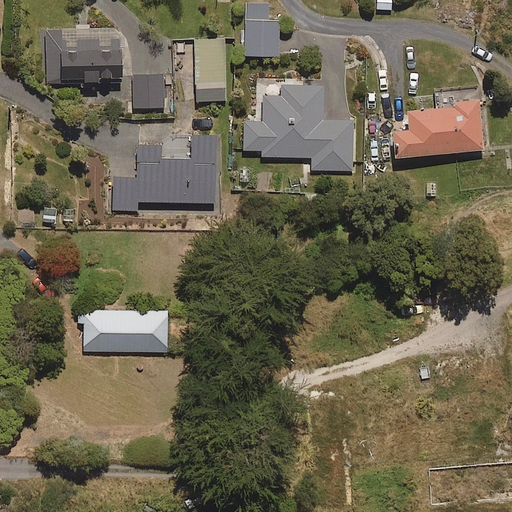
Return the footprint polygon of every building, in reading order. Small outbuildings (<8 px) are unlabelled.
[(268,20),(268,2),(245,2),(247,55),(279,55),(278,20),(268,20)] [(123,79),(121,28),(45,30),(47,82),(123,79)] [(225,100),(225,38),(197,38),(197,100),(225,100)] [(165,106),(163,73),(132,75),(134,108),(165,106)] [(323,119),(324,85),(281,84),(281,94),(262,94),(262,121),(244,120),(244,149),(263,150),(263,156),(312,157),(312,169),(352,170),(353,120),(323,119)] [(471,99),(471,90),(443,91),(443,108),(408,109),(409,126),(395,127),(396,155),(482,151),(480,98),(471,99)] [(215,202),(216,135),(192,134),(192,159),(161,158),(161,144),(138,144),(138,173),(113,173),(113,210),(137,210),(138,201),(215,202)] [(167,351),(167,310),(83,310),(83,350),(167,351)] [(504,360),(474,362),(476,406),(506,405),(504,360)] [(436,392),(436,364),(412,365),(412,392),(436,392)] [(347,507),(338,398),(285,402),(291,483),(320,480),(323,510),(347,507)] [(409,401),(372,403),(375,462),(412,460),(409,401)] [(449,401),(413,403),(416,459),(451,457),(449,401)] [(511,407),(500,441),(511,445),(511,407)] [(511,462),(429,468),(432,505),(511,502),(511,462)]
